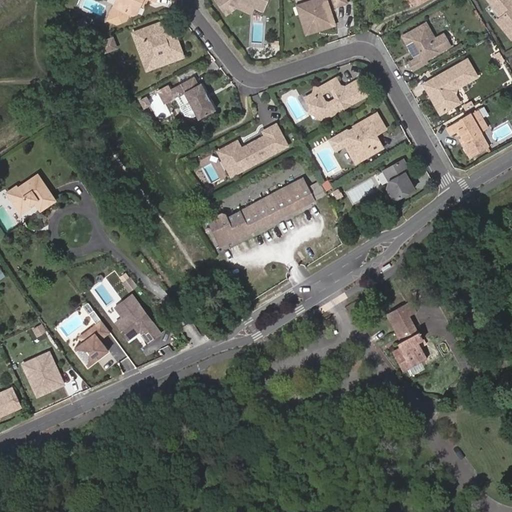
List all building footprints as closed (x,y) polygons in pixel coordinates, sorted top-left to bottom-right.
[(107,13),(110,3),(99,0),(83,0),(82,6),(107,13)] [(135,16),(138,8),(141,1),(145,3),(152,6),(154,0),(115,0),(111,10),(105,23),(114,27),(123,24),(126,17),(130,18),(135,16)] [(268,0),(214,0),(213,1),(222,12),(229,6),(236,9),(239,3),(254,9),(263,13),(268,0)] [(334,26),(325,0),(317,0),(304,5),(307,12),(299,15),(306,35),(334,26)] [(511,0),(487,0),(495,9),(501,16),(496,20),(511,39),(511,37),(511,0)] [(251,16),(254,9),(239,3),(236,9),(251,16)] [(307,12),(304,5),(297,7),(299,15),(307,12)] [(226,17),(236,9),(229,6),(222,12),(226,17)] [(402,36),(410,51),(412,50),(415,54),(412,55),(415,60),(408,64),(412,71),(428,62),(427,59),(451,46),(444,33),(435,38),(426,23),(402,36)] [(170,41),(160,32),(158,26),(139,32),(142,39),(139,42),(141,53),(147,63),(151,61),(154,70),(181,59),(174,40),(170,41)] [(427,59),(428,62),(459,45),(450,29),(444,33),(451,46),(427,59)] [(139,42),(142,39),(139,32),(130,35),(145,73),(154,70),(151,61),(147,63),(141,53),(139,42)] [(102,56),(114,52),(110,42),(108,43),(111,50),(101,54),(102,56)] [(101,54),(111,50),(108,43),(99,47),(101,54)] [(454,94),(456,88),(477,76),(467,59),(423,85),(429,97),(433,97),(434,99),(433,102),(440,114),(459,103),(454,94)] [(202,97),(204,95),(199,85),(196,87),(193,79),(171,91),(168,85),(157,91),(164,103),(175,97),(184,115),(192,117),(194,116),(197,121),(213,112),(208,102),(205,103),(202,97)] [(314,89),(312,95),(314,97),(314,100),(307,103),(308,105),(314,117),(317,121),(324,123),(333,118),(333,116),(341,111),(343,112),(368,98),(360,85),(352,89),(351,86),(343,90),(343,92),(340,91),(341,88),(336,80),(318,89),(314,89)] [(314,97),(312,95),(305,99),(307,103),(314,100),(314,97)] [(146,96),(139,100),(143,108),(150,104),(146,96)] [(314,117),(308,105),(305,113),(314,117)] [(477,111),(447,128),(450,134),(458,130),(463,138),(460,139),(469,156),(487,146),(479,131),(487,126),(477,111)] [(374,145),(372,141),(372,139),(375,137),(386,131),(377,115),(353,129),(357,134),(347,132),(336,138),(341,147),(346,148),(356,166),(383,150),(379,143),(377,143),(374,145)] [(238,175),(288,149),(276,127),(263,134),(266,138),(248,147),(249,150),(242,153),(241,151),(237,144),(218,153),(223,163),(230,159),(238,175)] [(341,147),(336,138),(329,142),(336,154),(346,148),(341,147)] [(238,175),(230,159),(223,163),(231,178),(238,175)] [(403,161),(383,173),(389,183),(387,190),(394,203),(415,191),(408,179),(405,178),(403,175),(405,174),(407,167),(403,161)] [(40,211),(56,200),(37,174),(19,187),(17,186),(6,193),(21,214),(31,207),(29,205),(33,201),(40,211)] [(221,248),(317,203),(316,201),(327,196),(326,195),(325,195),(324,195),(324,194),(325,193),(321,185),(311,190),(306,179),(227,216),(224,212),(207,221),(221,248)] [(342,199),(338,193),(333,195),(337,202),(342,199)] [(343,226),(335,229),(339,237),(347,233),(343,226)] [(160,334),(131,295),(114,307),(122,317),(115,323),(127,339),(134,334),(139,331),(148,343),(160,334)] [(422,340),(409,316),(417,312),(411,301),(387,314),(401,342),(398,344),(400,348),(393,352),(401,365),(408,361),(411,366),(426,358),(418,342),(422,340)] [(86,366),(107,351),(99,340),(109,333),(100,320),(90,328),(90,329),(93,333),(81,342),(73,348),(86,366)] [(46,332),(41,326),(35,330),(39,337),(46,332)] [(81,342),(93,333),(90,329),(78,337),(81,342)] [(62,383),(48,351),(39,355),(42,362),(25,369),(30,381),(32,380),(38,394),(62,383)] [(25,369),(42,362),(39,355),(22,363),(25,369)] [(411,366),(408,361),(401,365),(403,370),(411,366)] [(38,394),(32,380),(30,381),(36,395),(38,394)] [(0,415),(19,407),(11,388),(0,392),(0,415)]
